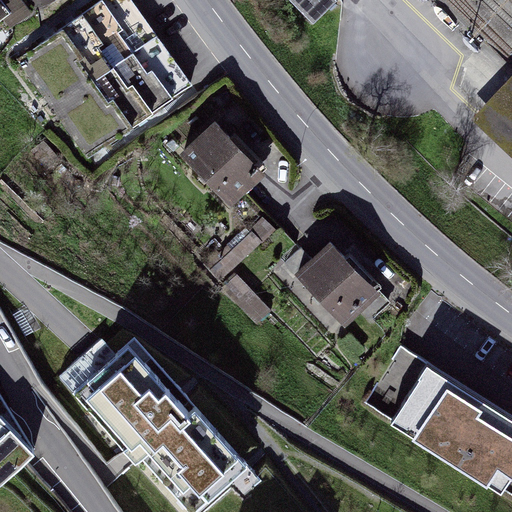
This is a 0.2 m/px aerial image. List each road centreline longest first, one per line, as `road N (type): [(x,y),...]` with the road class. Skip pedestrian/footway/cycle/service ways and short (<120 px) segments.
road 1 (primary): [(511,313),(372,196),(206,0)]
road 2 (residential): [(0,371),(102,511)]
